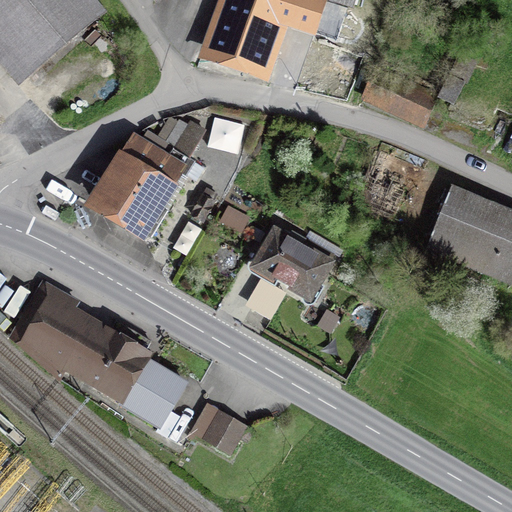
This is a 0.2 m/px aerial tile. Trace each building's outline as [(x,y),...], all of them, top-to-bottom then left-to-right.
[(0,0),(0,41),(27,73),(96,14),(85,0),(0,0)] [(320,0),(233,0),(216,56),(258,70),(276,15),(312,26),(320,0)] [(459,56),(449,78),(462,84),(472,62),(459,56)] [(377,73),(366,97),(425,126),(437,102),(377,73)] [(438,134),(494,159),(511,118),(511,114),(496,107),(490,120),(454,103),(462,84),(449,78),(439,99),(451,104),(438,134)] [(141,134),(100,210),(149,237),(190,161),(141,134)] [(420,167),(379,151),(355,214),(395,230),(420,167)] [(201,193),(191,215),(207,222),(217,200),(201,193)] [(511,218),(453,194),(431,247),(511,280),(511,218)] [(326,262),(274,235),(255,270),(307,298),(326,262)] [(14,339),(60,366),(160,425),(183,387),(83,328),(37,301),(14,339)] [(242,428),(219,416),(205,441),(229,454),(242,428)]
